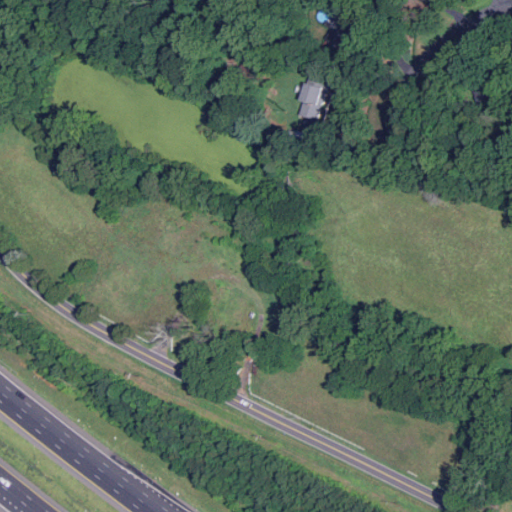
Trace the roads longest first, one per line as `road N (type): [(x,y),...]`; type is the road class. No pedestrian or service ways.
road 1 (tertiary): [(0,247),(83,318),(464,511)]
road 2 (residential): [(511,7),(474,21),(423,64),(407,88),(387,157)]
road 3 (motorway): [(155,511),(0,391)]
